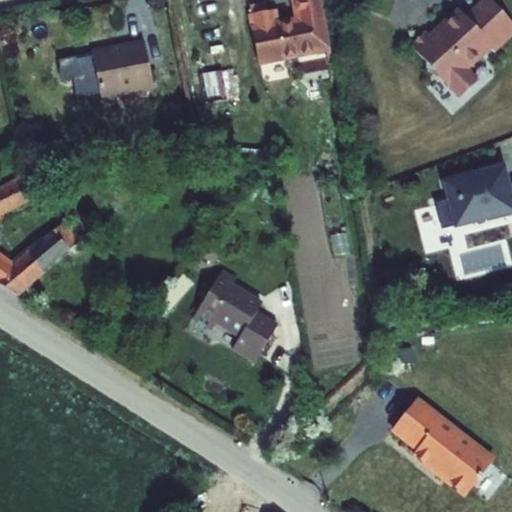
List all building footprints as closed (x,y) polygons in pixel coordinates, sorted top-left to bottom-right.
[(201,0),(205,22),(235,18),(231,0),(201,0)] [(314,51),(331,48),(322,0),(298,0),(303,24),(281,28),(278,13),(271,14),(255,17),(264,65),(287,61),(288,63),(315,58),(314,51)] [(432,31),(414,47),(463,100),(485,81),(473,68),(501,43),(506,48),(511,42),(511,9),(503,0),(491,0),(476,15),(469,7),(449,25),(450,26),(438,37),(432,31)] [(254,9),(255,17),(271,14),(269,6),(254,9)] [(138,90),(155,87),(148,38),(126,41),(123,45),(96,49),(103,95),(108,99),(116,98),(124,88),(138,85),(138,90)] [(327,60),(314,61),(318,87),(331,85),(327,60)] [(233,71),(211,74),(216,104),(238,100),(233,71)] [(507,163),(443,176),(454,228),(511,215),(511,181),(511,182),(507,163)] [(87,168),(81,172),(87,181),(94,177),(87,168)] [(0,269),(34,297),(96,242),(78,222),(31,261),(0,234),(0,217),(61,192),(52,170),(0,189),(0,269)] [(222,273),(198,323),(220,334),(224,326),(246,336),(239,351),(266,364),(284,326),(259,314),(265,301),(236,287),(239,281),(222,273)] [(506,462),(429,400),(405,428),(430,449),(426,454),(445,469),(448,465),(460,476),(457,479),(478,496),(506,462)] [(274,511),(276,507),(250,501),(246,511),(274,511)]
